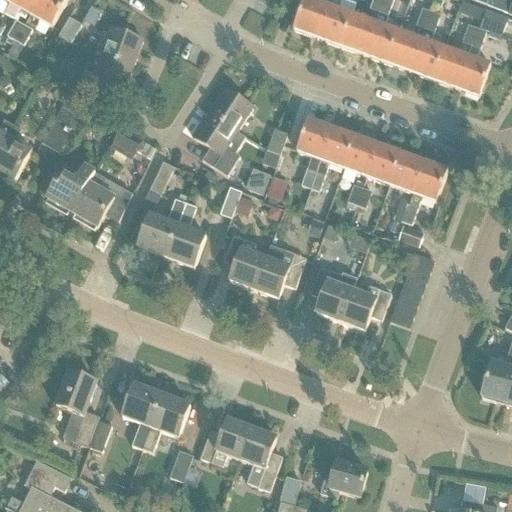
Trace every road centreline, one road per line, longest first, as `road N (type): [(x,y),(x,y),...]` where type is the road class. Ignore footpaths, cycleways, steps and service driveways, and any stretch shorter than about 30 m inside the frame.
road 1 (residential): [(0,263),(91,314),(417,435)]
road 2 (residential): [(511,152),(231,42)]
road 3 (residential): [(417,435),(511,182)]
road 4 (residential): [(231,42),(180,126),(148,134),(143,105),(178,14)]
